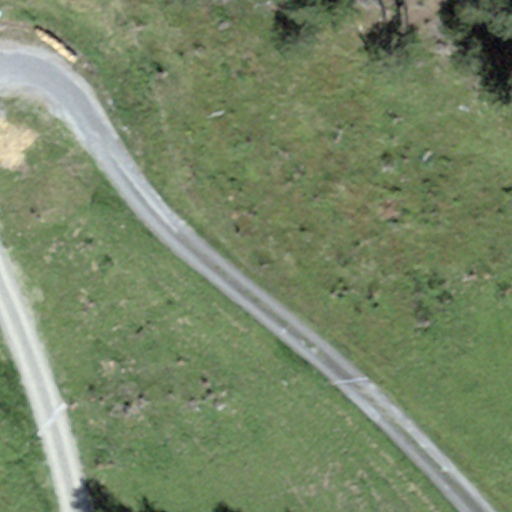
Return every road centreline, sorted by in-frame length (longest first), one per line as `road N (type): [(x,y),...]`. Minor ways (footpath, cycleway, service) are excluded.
road 1 (track): [(457,511),(292,325),(148,214),(74,87),(20,50),(0,52)]
road 2 (track): [(0,190),(24,212),(115,511)]
